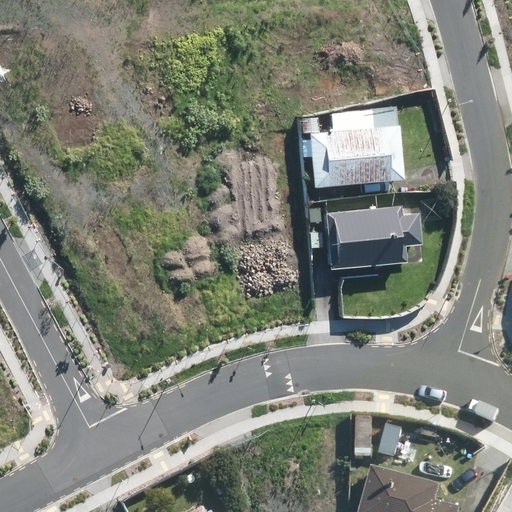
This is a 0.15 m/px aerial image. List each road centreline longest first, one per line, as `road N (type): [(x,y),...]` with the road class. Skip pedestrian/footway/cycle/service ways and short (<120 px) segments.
road 1 (residential): [(455,378),(497,231),(499,188),(457,0)]
road 2 (residential): [(98,448),(276,373),(386,365),(455,378)]
road 3 (residential): [(0,259),(98,448)]
